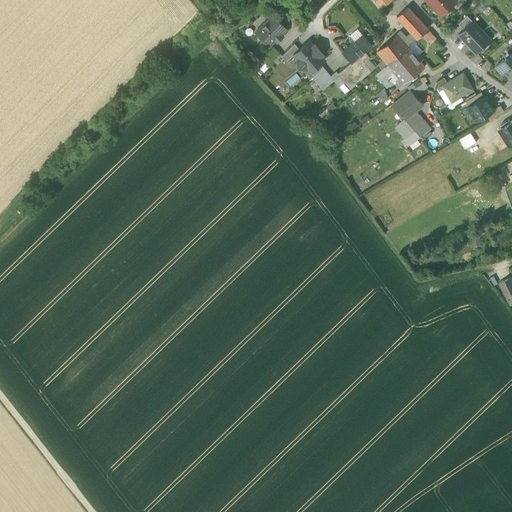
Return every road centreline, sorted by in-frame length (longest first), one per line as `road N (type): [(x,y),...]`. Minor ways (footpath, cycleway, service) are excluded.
road 1 (track): [(0,395),(92,511)]
road 2 (residential): [(511,97),(473,70),(407,0)]
